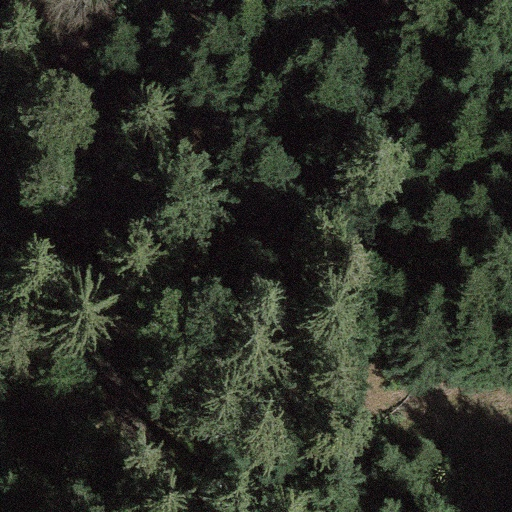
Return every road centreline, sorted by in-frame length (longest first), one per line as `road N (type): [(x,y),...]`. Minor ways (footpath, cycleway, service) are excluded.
road 1 (track): [(171,511),(86,310),(140,0)]
road 2 (track): [(0,77),(133,42)]
road 3 (track): [(86,310),(0,213)]
